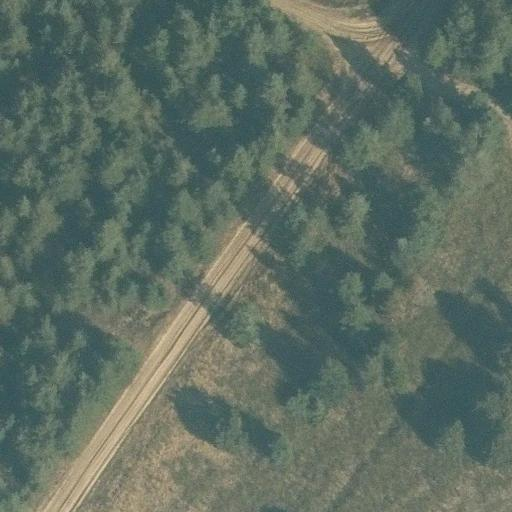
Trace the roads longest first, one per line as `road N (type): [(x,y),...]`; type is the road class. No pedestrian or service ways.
road 1 (track): [(258,0),(387,57),(66,511)]
road 2 (track): [(427,0),(387,57),(511,125)]
